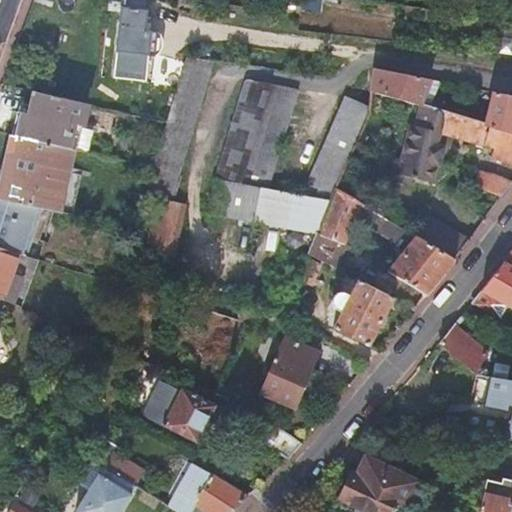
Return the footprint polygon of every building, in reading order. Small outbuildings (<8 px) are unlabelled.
[(150,83),(152,58),(153,58),(153,57),(155,57),(156,57),(156,56),(157,56),(158,56),(159,55),(160,54),(160,53),(161,52),(162,52),(162,51),(162,50),(163,49),(163,47),(163,46),(163,45),(163,44),(163,42),(162,41),(162,40),(161,39),(160,38),(159,37),(158,36),(157,36),(156,35),(155,35),(154,35),(144,34),(145,13),(120,10),(113,79),(150,83)] [(212,65),(187,62),(167,127),(153,171),(178,175),(212,65)] [(422,100),(432,103),(440,84),(373,72),(369,99),(417,105),(420,106),(422,100)] [(216,183),(266,192),(296,93),(245,83),(215,183),(216,183)] [(82,127),(86,107),(34,94),(28,117),(26,124),(16,121),(12,137),(17,138),(65,150),(71,128),(72,124),(82,127)] [(511,98),(494,95),(487,122),(511,128),(511,98)] [(366,120),(367,110),(345,100),(300,199),(328,205),(334,191),(366,120)] [(420,106),(429,109),(432,103),(422,100),(420,106)] [(511,166),(511,132),(446,114),(429,109),(420,106),(417,126),(411,125),(401,160),(397,174),(410,177),(430,183),(435,166),(438,167),(442,156),(444,148),(437,146),(440,135),(441,136),(441,134),(452,137),(484,146),(495,149),(492,159),(511,166)] [(446,157),(452,137),(441,134),(441,136),(440,135),(437,146),(444,148),(442,156),(446,157)] [(65,180),(73,152),(65,150),(17,138),(8,167),(5,179),(0,178),(0,202),(40,211),(49,213),(54,194),(61,196),(65,180)] [(397,174),(401,160),(395,158),(389,178),(408,184),(410,177),(397,174)] [(177,180),(178,175),(153,171),(147,199),(156,201),(173,205),(180,181),(177,180)] [(501,199),(511,184),(497,178),(477,173),(474,188),(501,199)] [(328,205),(300,199),(266,192),(216,183),(210,214),(254,224),(315,238),(328,205)] [(361,207),(334,191),(328,205),(315,238),(307,257),(324,265),(335,271),(361,207)] [(187,208),(173,205),(156,201),(149,236),(178,242),(187,208)] [(31,240),(40,211),(0,202),(0,248),(18,255),(22,256),(26,239),(31,240)] [(52,214),(49,213),(40,211),(31,240),(26,239),(22,256),(38,261),(43,245),(38,244),(43,228),(47,229),(52,214)] [(382,220),(372,213),(368,221),(378,227),(382,220)] [(254,225),(254,224),(210,214),(210,216),(254,225)] [(453,261),(468,242),(425,216),(412,237),(453,261)] [(426,297),(453,261),(412,237),(402,231),(398,239),(410,245),(388,274),(426,297)] [(172,270),(178,242),(149,236),(143,262),(172,270)] [(9,277),(18,255),(0,248),(0,300),(1,301),(9,277)] [(511,254),(481,292),(511,309),(511,308),(511,254)] [(19,309),(38,261),(22,256),(18,255),(9,277),(1,301),(19,309)] [(324,265),(307,257),(302,270),(297,282),(314,288),(324,265)] [(393,299),(358,282),(350,298),(345,295),(344,295),(343,294),(342,294),(341,294),(339,295),(338,295),(337,295),(336,296),(335,298),(334,299),(333,300),(333,301),(332,302),(332,304),(332,305),(333,306),(333,307),(334,309),(335,310),(336,311),(337,312),(341,314),(333,330),(369,348),(393,299)] [(293,292),(289,303),(282,321),(311,336),(320,320),(302,311),(307,298),(293,292)] [(439,344),(475,374),(492,345),(486,342),(482,349),(454,325),(439,344)] [(317,354),(284,340),(260,396),(292,410),(317,354)] [(511,380),(476,374),(464,430),(496,437),(511,440),(511,380)] [(148,418),(149,419),(163,427),(163,428),(165,429),(194,443),(210,408),(179,393),(179,394),(164,387),(157,401),(157,400),(148,418)] [(124,405),(119,412),(131,419),(135,412),(124,405)] [(149,419),(145,427),(161,437),(165,429),(163,428),(163,427),(149,419)] [(301,445),(274,429),(263,446),(287,461),(301,445)] [(102,469),(134,488),(135,489),(144,474),(111,453),(102,469)] [(414,479),(394,470),(370,458),(366,456),(356,476),(352,473),(340,498),(369,511),(386,511),(394,498),(395,498),(406,503),(417,481),(414,479)] [(400,457),(394,470),(414,479),(420,466),(400,457)] [(75,511),(119,511),(134,488),(102,469),(102,468),(75,511)] [(192,511),(196,507),(202,511),(231,511),(247,498),(208,476),(204,484),(194,478),(184,496),(172,490),(163,506),(172,511),(192,511)] [(486,480),(483,495),(478,511),(509,511),(511,502),(511,480),(508,480),(503,478),(501,484),(486,480)]
